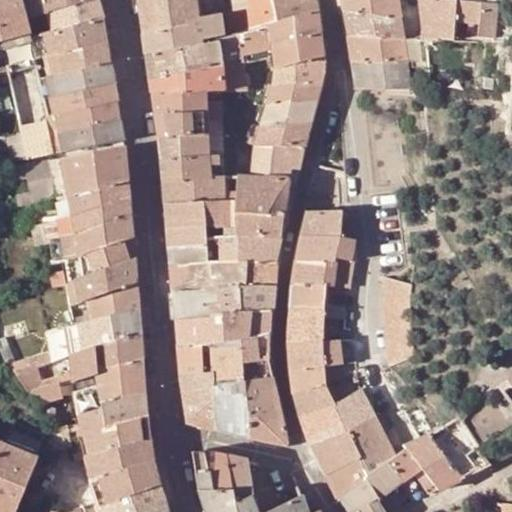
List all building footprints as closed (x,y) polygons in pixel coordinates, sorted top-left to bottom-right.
[(46,118),(49,115),(45,100),(41,80),(38,70),(36,60),(37,60),(31,38),(27,19),(22,0),(0,0),(0,34),(1,42),(7,70),(25,153),(26,160),(52,155),(46,118)] [(22,0),(27,19),(47,14),(48,14),(44,0),(22,0)] [(44,0),(48,14),(98,1),(97,0),(44,0)] [(137,0),(142,35),(197,25),(196,19),(219,14),(225,13),(228,39),(241,35),(273,24),(269,0),(137,0)] [(269,0),(273,24),(318,10),(315,0),(269,0)] [(397,0),(341,0),(343,11),(400,17),(397,0)] [(479,23),(496,24),(497,4),(455,1),(448,0),(418,0),(421,18),(454,21),(467,22),(479,23)] [(48,14),(47,14),(52,33),(103,20),(98,1),(48,14)] [(274,56),(276,69),(324,57),(318,10),(273,24),(241,35),(245,63),(274,56)] [(404,39),(400,17),(343,11),(348,37),(404,39)] [(27,19),(31,38),(52,33),(47,14),(27,19)] [(145,57),(215,43),(223,41),(219,14),(196,19),(197,25),(142,35),(145,57)] [(453,36),(454,21),(421,18),(423,35),(438,36),(438,35),(453,36)] [(103,20),(52,33),(31,38),(37,60),(42,59),(106,42),(103,20)] [(479,23),(478,37),(494,38),(496,24),(479,23)] [(145,57),(149,80),(245,63),(241,35),(228,39),(223,41),(215,43),(145,57)] [(348,37),(352,63),(407,61),(404,39),(348,37)] [(419,40),(404,39),(407,61),(422,61),(419,40)] [(42,59),(47,78),(110,63),(106,42),(42,59)] [(276,69),(273,84),(321,81),(323,72),(324,57),(276,69)] [(45,79),(47,78),(42,59),(37,60),(36,60),(38,70),(42,69),(45,79)] [(411,89),(407,61),(352,63),(357,89),(411,89)] [(47,78),(51,99),(114,84),(110,63),(47,78)] [(205,94),(247,90),(245,63),(149,80),(151,95),(205,94)] [(45,100),(51,99),(47,78),(45,79),(41,80),(45,100)] [(273,84),(267,105),(315,102),(321,81),(273,84)] [(117,103),(114,84),(51,99),(55,116),(56,116),(117,103)] [(154,116),(204,113),(204,120),(208,120),(221,119),(220,99),(205,100),(205,94),(151,95),(154,116)] [(45,100),(49,115),(55,116),(51,99),(45,100)] [(267,105),(261,125),(309,125),(315,102),(267,105)] [(56,116),(60,134),(121,122),(117,103),(56,116)] [(205,137),(204,120),(204,113),(154,116),(158,138),(205,137)] [(58,135),(60,134),(56,116),(55,116),(49,115),(46,118),(52,155),(62,153),(58,135)] [(208,137),(209,143),(222,143),(221,119),(208,120),(208,137)] [(121,122),(60,134),(58,135),(62,153),(124,142),(121,122)] [(261,125),(255,145),(304,147),(309,125),(261,125)] [(160,161),(209,157),(209,143),(208,137),(205,137),(158,138),(160,161)] [(209,143),(209,157),(223,156),(222,143),(209,143)] [(255,145),(251,176),(289,178),(291,169),(299,170),(304,147),(255,145)] [(68,194),(69,198),(128,185),(124,148),(61,160),(68,194)] [(225,176),(223,156),(209,157),(211,178),(225,176)] [(160,161),(162,184),(211,178),(209,157),(160,161)] [(49,162),(57,197),(68,194),(61,160),(49,162)] [(19,206),(57,197),(49,162),(2,169),(6,182),(27,179),(30,192),(17,195),(19,206)] [(162,184),(165,206),(225,203),(225,176),(211,178),(162,184)] [(235,202),(235,212),(284,213),(289,178),(251,176),(237,176),(235,202)] [(129,200),(128,185),(69,198),(69,201),(72,217),(129,200)] [(59,221),(62,238),(75,236),(131,217),(129,200),(72,217),(59,221)] [(58,203),(57,204),(59,221),(72,217),(69,201),(58,203)] [(204,226),(204,229),(233,227),(233,212),(235,212),(235,202),(225,203),(165,206),(167,228),(204,226)] [(342,211),(339,211),(308,212),(302,237),(340,238),(342,211)] [(281,238),(284,213),(235,212),(233,212),(233,227),(234,236),(281,238)] [(66,258),(66,261),(82,257),(133,239),(131,217),(75,236),(62,238),(63,243),(66,258)] [(49,245),(60,243),(59,238),(56,221),(43,224),(46,246),(49,245)] [(205,238),(204,229),(204,226),(167,228),(168,247),(205,244),(205,238)] [(207,265),(246,263),(276,262),(281,238),(234,236),(205,238),(205,244),(207,265)] [(340,238),(302,237),(296,262),(335,260),(340,238)] [(354,241),(340,238),(335,260),(350,261),(354,241)] [(133,239),(82,257),(66,261),(69,282),(135,260),(133,239)] [(66,258),(63,243),(60,243),(49,245),(51,260),(66,258)] [(168,247),(170,266),(207,265),(205,244),(168,247)] [(72,306),(84,302),(137,284),(135,260),(69,282),(67,282),(72,306)] [(325,286),(331,287),(335,260),(296,262),(292,285),(325,286)] [(354,262),(350,261),(335,260),(331,287),(349,289),(351,289),(354,262)] [(246,263),(244,287),(274,285),(276,262),(246,263)] [(172,292),(244,287),(246,263),(207,265),(170,266),(172,292)] [(50,273),(53,288),(56,286),(65,283),(63,271),(50,273)] [(409,288),(385,281),(383,318),(388,367),(412,357),(411,353),(409,342),(408,315),(409,288)] [(65,283),(56,286),(61,308),(65,328),(75,325),(72,306),(67,282),(65,283)] [(137,284),(84,302),(89,322),(139,309),(137,284)] [(274,285),(244,287),(172,292),(174,322),(270,312),(271,312),(274,285)] [(323,310),(325,286),(292,285),(290,311),(323,310)] [(61,308),(56,286),(53,288),(42,291),(45,299),(48,311),(61,308)] [(69,356),(141,334),(139,309),(89,322),(75,325),(65,328),(66,331),(69,356)] [(322,342),(323,310),(290,311),(288,347),(322,342)] [(177,346),(208,341),(268,332),(270,312),(174,322),(177,346)] [(0,339),(4,338),(6,343),(30,336),(24,319),(4,325),(2,320),(0,320),(0,339)] [(49,335),(51,352),(53,362),(69,356),(66,331),(49,335)] [(270,332),(268,332),(208,341),(210,373),(212,372),(213,385),(243,383),(242,364),(268,360),(270,332)] [(71,383),(96,376),(143,359),(141,334),(69,356),(71,383)] [(11,365),(12,366),(15,365),(6,343),(4,338),(0,339),(0,348),(5,363),(11,365)] [(337,340),(322,342),(323,367),(340,364),(337,340)] [(177,346),(180,378),(210,373),(208,341),(177,346)] [(323,367),(322,342),(288,347),(290,372),(323,367)] [(36,369),(53,362),(51,352),(15,365),(12,366),(19,376),(36,369)] [(143,359),(96,376),(98,386),(74,393),(78,417),(102,409),(102,405),(145,393),(143,359)] [(242,364),(243,383),(272,378),(268,360),(242,364)] [(325,387),(323,367),(290,372),(293,394),(325,387)] [(39,405),(62,398),(59,387),(58,382),(42,387),(36,369),(19,376),(39,405)] [(390,400),(401,395),(388,369),(377,373),(390,400)] [(187,424),(215,431),(213,385),(212,372),(210,373),(180,378),(187,424)] [(272,378),(243,383),(250,439),(286,446),(287,443),(272,378)] [(215,431),(250,439),(243,383),(213,385),(215,431)] [(334,406),(325,387),(293,394),(299,416),(334,406)] [(309,446),(373,417),(359,390),(334,406),(299,416),(309,446)] [(102,405),(102,409),(104,427),(147,416),(145,393),(102,405)] [(388,401),(394,413),(405,408),(407,407),(401,395),(390,400),(388,401)] [(421,437),(405,408),(394,413),(379,420),(398,456),(407,449),(405,446),(421,437)] [(85,440),(89,457),(150,440),(147,416),(104,427),(102,409),(78,417),(81,436),(85,436),(85,440)] [(460,415),(432,431),(462,479),(491,464),(485,454),(483,455),(462,419),(460,415)] [(325,477),(387,444),(375,422),(373,417),(309,446),(325,477)] [(72,448),(71,444),(67,427),(42,433),(44,442),(47,453),(71,448),(72,448)] [(407,449),(435,485),(439,490),(462,479),(432,431),(421,437),(405,446),(407,449)] [(83,459),(87,471),(96,503),(69,511),(58,511),(55,511),(52,511),(51,511),(50,511),(155,511),(167,508),(154,466),(150,440),(89,457),(85,440),(71,444),(72,448),(71,448),(74,462),(78,461),(83,459)] [(0,511),(15,511),(37,458),(3,444),(0,453),(0,511)] [(395,459),(387,444),(325,477),(337,499),(339,498),(389,464),(395,459)] [(435,485),(407,449),(398,456),(395,459),(389,464),(403,483),(406,480),(414,493),(424,485),(428,490),(435,485)] [(193,453),(201,498),(205,511),(257,511),(252,496),(234,505),(231,492),(212,492),(203,451),(193,453)] [(212,492),(231,492),(225,456),(203,451),(212,492)] [(234,505),(252,496),(248,462),(225,456),(231,492),(234,505)] [(384,511),(377,501),(403,483),(389,464),(339,498),(346,511),(384,511)] [(271,511),(280,507),(269,489),(252,496),(257,511),(271,511)] [(271,511),(306,511),(301,495),(280,507),(271,511)]
